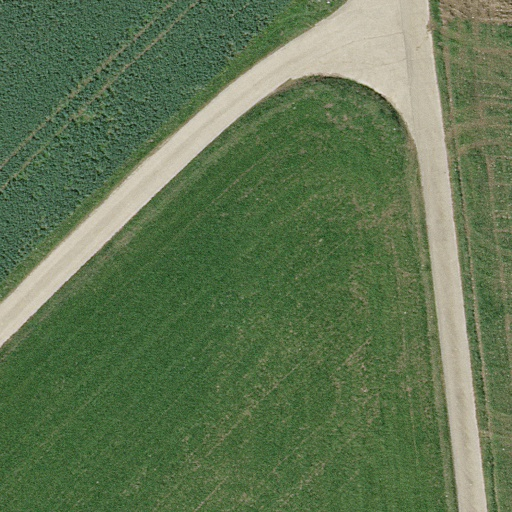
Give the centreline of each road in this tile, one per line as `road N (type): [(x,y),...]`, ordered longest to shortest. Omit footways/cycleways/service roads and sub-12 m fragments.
road 1 (track): [(406,35),(348,40),(267,75),(0,325)]
road 2 (track): [(406,35),(465,511)]
